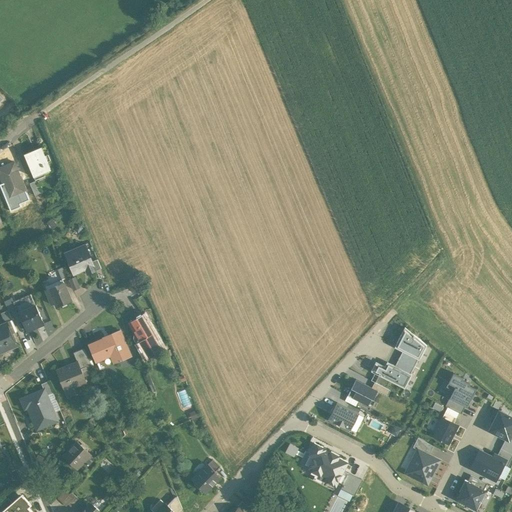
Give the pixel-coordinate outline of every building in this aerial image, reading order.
[(41,147),(24,154),(33,177),(50,170),(41,147)] [(14,161),(0,167),(0,175),(0,177),(1,179),(2,178),(4,183),(0,184),(0,185),(11,211),(21,207),(20,204),(29,200),(26,191),(14,161)] [(40,193),(35,181),(29,183),(34,196),(40,193)] [(86,247),(77,250),(77,251),(66,256),(73,274),(85,270),(87,274),(95,271),(92,262),(86,247)] [(101,269),(97,260),(92,262),(95,271),(101,269)] [(68,277),(63,267),(58,269),(62,279),(68,277)] [(75,277),(69,279),(73,289),(79,287),(75,277)] [(63,282),(46,290),(50,300),(53,299),(57,307),(71,301),(63,282)] [(20,312),(35,305),(31,295),(13,302),(16,309),(15,309),(16,313),(20,312)] [(12,298),(4,301),(9,312),(15,309),(16,309),(13,302),(12,298)] [(35,305),(20,312),(27,330),(43,323),(35,305)] [(146,319),(138,323),(136,319),(130,323),(140,341),(137,343),(146,357),(162,347),(146,319)] [(7,322),(0,324),(0,353),(17,346),(7,322)] [(402,352),(418,360),(419,360),(427,345),(404,328),(394,348),(402,352)] [(108,337),(89,345),(96,362),(115,354),(118,362),(131,356),(120,331),(108,336),(108,337)] [(84,348),(73,352),(77,362),(78,362),(84,377),(94,373),(84,348)] [(418,360),(402,352),(399,359),(414,367),(418,360)] [(395,366),(411,374),(414,367),(399,359),(395,366)] [(77,362),(56,371),(65,391),(86,382),(84,377),(78,362),(77,362)] [(411,374),(395,366),(387,362),(385,367),(376,362),(371,371),(404,389),(412,374),(411,374)] [(449,399),(465,407),(467,408),(477,388),(462,380),(463,378),(453,374),(447,387),(453,391),(449,399)] [(371,388),(355,380),(347,396),(368,407),(376,390),(371,388)] [(49,382),(41,384),(44,390),(47,395),(53,393),(49,382)] [(390,391),(374,383),(371,388),(376,390),(388,396),(390,391)] [(44,390),(21,399),(25,409),(28,408),(37,430),(57,422),(47,395),(44,390)] [(465,407),(449,399),(445,406),(461,414),(465,407)] [(443,411),(445,406),(434,402),(432,407),(443,411)] [(360,416),(336,405),(329,421),(353,432),(360,416)] [(511,433),(511,418),(499,412),(490,431),(506,439),(508,441),(511,436),(511,433)] [(455,419),(445,414),(442,419),(453,424),(455,419)] [(442,419),(441,418),(432,436),(449,444),(458,426),(453,424),(442,419)] [(508,441),(506,439),(501,449),(511,454),(511,436),(508,441)] [(433,446),(416,438),(412,448),(416,449),(429,456),(433,446)] [(90,455),(77,442),(63,457),(70,463),(74,467),(76,469),(80,466),(87,459),(90,455)] [(339,456),(313,443),(307,454),(314,457),(308,469),(326,478),(325,480),(335,486),(337,482),(342,472),(348,461),(339,456)] [(429,456),(416,449),(404,473),(427,485),(439,461),(429,456)] [(506,461),(503,465),(507,467),(511,457),(511,454),(501,449),(497,457),(506,461)] [(506,461),(497,457),(494,455),(493,458),(479,452),(471,469),(495,481),(503,465),(506,461)] [(87,459),(80,466),(84,470),(91,463),(87,459)] [(220,467),(213,460),(208,465),(215,472),(220,467)] [(215,472),(208,465),(192,480),(205,493),(221,477),(215,472)] [(348,475),(342,472),(337,482),(344,485),(341,489),(354,496),(362,480),(349,473),(348,475)] [(467,483),(483,491),(487,484),(471,476),(467,483)] [(483,491),(466,482),(456,500),(476,510),(485,492),(483,491)] [(65,491),(57,499),(61,503),(69,495),(65,491)] [(80,501),(71,493),(62,503),(66,507),(68,505),(72,509),(80,501)] [(12,503),(1,511),(30,511),(28,509),(31,506),(21,495),(12,503)] [(175,498),(168,505),(174,511),(179,511),(182,509),(177,497),(175,498)] [(8,499),(0,505),(0,511),(1,511),(12,503),(8,499)] [(160,500),(151,510),(153,511),(157,511),(165,504),(160,500)] [(247,511),(250,510),(242,502),(237,506),(239,508),(240,507),(244,511),(247,511)] [(174,511),(168,505),(165,503),(165,504),(157,511),(174,511)] [(409,508),(399,503),(393,511),(411,511),(408,510),(409,508)]
